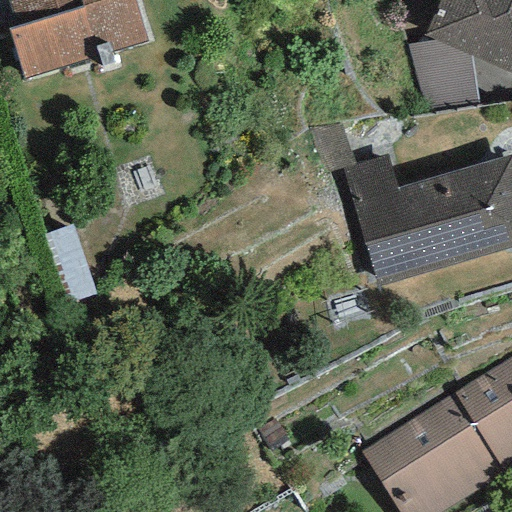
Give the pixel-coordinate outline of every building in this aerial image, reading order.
[(7,0),(15,26),(7,29),(22,80),(147,42),(134,0),(7,0)] [(511,0),(438,0),(424,35),(435,40),(471,56),(511,73),(511,0)] [(435,40),(407,46),(428,115),(478,106),(471,56),(435,40)] [(342,125),(307,130),(322,175),(341,168),(355,164),(342,125)] [(355,164),(341,168),(376,287),(511,247),(511,153),(397,188),(387,155),(355,164)] [(76,313),(103,306),(82,233),(55,241),(76,313)] [(511,356),(360,452),(398,511),(442,511),(511,468),(511,356)]
